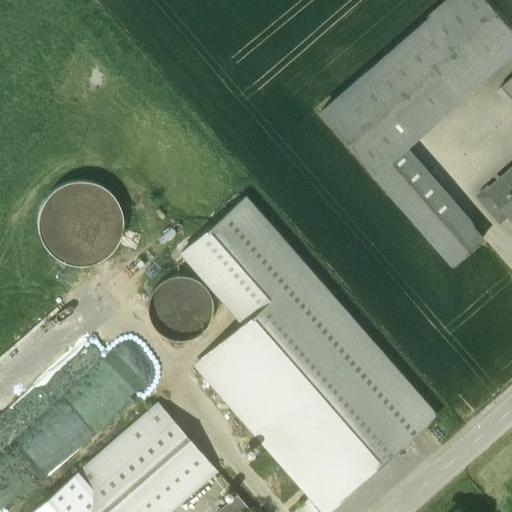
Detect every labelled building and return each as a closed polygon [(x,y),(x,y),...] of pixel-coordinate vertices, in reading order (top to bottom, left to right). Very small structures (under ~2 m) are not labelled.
[(452,265),(482,238),(402,146),(511,51),(511,25),(490,0),(448,0),(319,112),(452,265)] [(511,96),(511,77),(503,86),(511,96)] [(511,170),(491,188),(490,190),(511,213),(511,214),(511,170)] [(500,223),(511,213),(490,190),(491,188),(488,185),(476,196),(500,223)] [(326,510),(431,419),(241,201),(180,254),(241,324),(197,362),(326,510)] [(208,333),(207,291),(193,292),(193,277),(155,278),(156,335),(208,333)] [(64,413),(67,417),(115,378),(88,345),(24,397),(48,427),(64,413)] [(0,451),(36,422),(20,403),(0,419),(0,451)] [(168,511),(216,471),(157,403),(29,511),(168,511)] [(253,511),(237,494),(221,509),(223,511),(253,511)]
